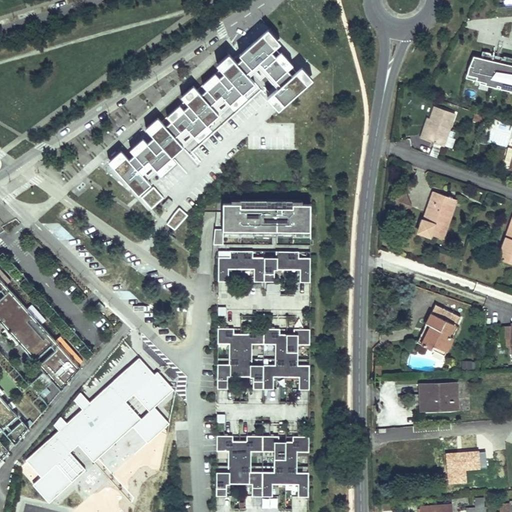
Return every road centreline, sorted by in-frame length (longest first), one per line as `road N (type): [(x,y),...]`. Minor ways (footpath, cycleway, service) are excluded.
road 1 (secondary): [(374,146),(358,340),(359,511)]
road 2 (residential): [(15,164),(264,0)]
road 3 (residential): [(186,355),(195,353),(200,295),(15,164)]
road 4 (residential): [(0,188),(174,357),(186,355)]
road 5 (residential): [(186,355),(200,511)]
road 6 (residential): [(374,146),(511,193)]
